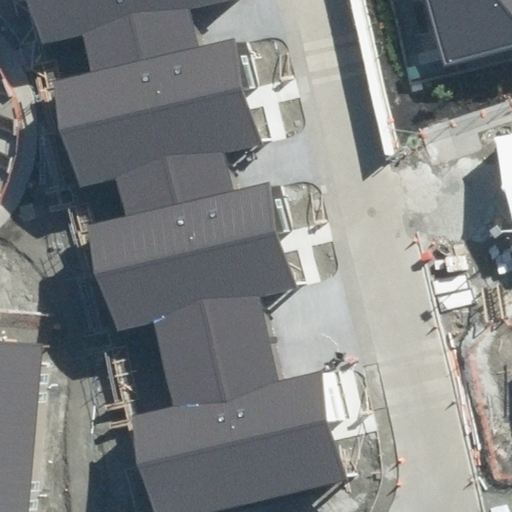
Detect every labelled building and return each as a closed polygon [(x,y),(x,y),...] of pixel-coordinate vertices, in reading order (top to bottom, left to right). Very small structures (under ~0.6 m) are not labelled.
[(225,0),(32,0),(45,49),(84,40),(92,71),(200,43),(191,9),(225,0)] [(511,0),(422,0),(439,65),(511,46),(511,0)] [(263,147),(234,35),(200,43),(92,71),(50,81),(80,197),(118,187),(126,217),(234,190),(225,156),(263,147)] [(299,293),(270,180),(234,190),(126,217),(86,227),(116,342),(154,332),(162,361),(269,334),(261,302),(299,293)] [(159,511),(253,511),(349,487),(320,376),(282,386),(269,334),(162,361),(174,408),(136,418),(159,511)] [(0,511),(34,511),(49,349),(0,344),(0,511)]
